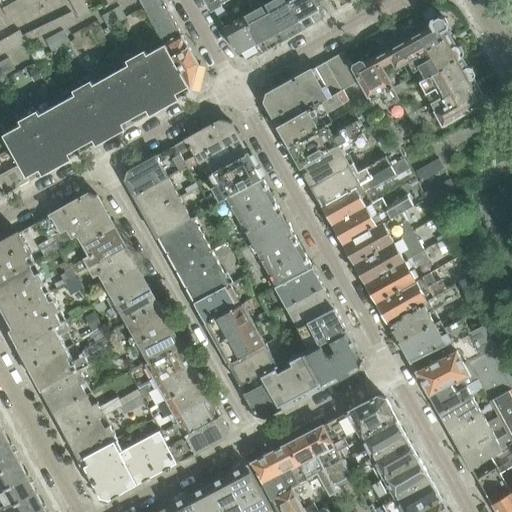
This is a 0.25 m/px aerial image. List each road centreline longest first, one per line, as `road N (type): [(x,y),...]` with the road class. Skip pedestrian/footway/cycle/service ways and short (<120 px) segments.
road 1 (residential): [(103,158),(256,437)]
road 2 (residential): [(387,361),(236,82)]
road 3 (residential): [(471,511),(387,361)]
road 4 (residential): [(0,364),(81,511)]
road 5 (residential): [(382,0),(236,82)]
road 6 (residential): [(108,511),(256,437)]
road 7 (residential): [(236,82),(103,158)]
road 8 (residential): [(256,437),(387,361)]
